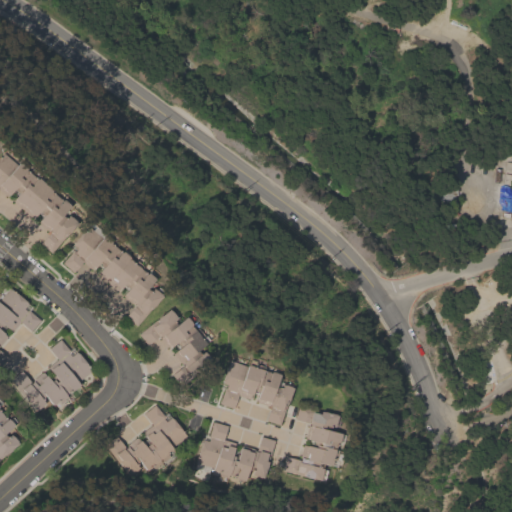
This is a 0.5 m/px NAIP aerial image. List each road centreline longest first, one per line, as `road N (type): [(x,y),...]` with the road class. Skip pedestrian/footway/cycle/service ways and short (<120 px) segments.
road 1 (residential): [(4,0),(311,224),(382,297),(447,439)]
road 2 (residential): [(117,380),(293,439)]
road 3 (residential): [(0,245),(89,328),(115,361),(117,380)]
road 4 (residential): [(69,308),(34,343),(47,355),(31,372),(6,347),(22,331),(34,343)]
road 5 (residential): [(117,380),(105,401),(0,495)]
road 6 (residential): [(511,259),(382,297)]
road 7 (residential): [(94,334),(120,306),(83,273),(60,299)]
